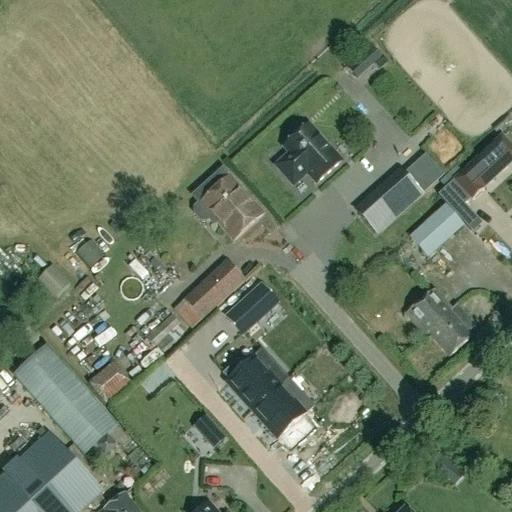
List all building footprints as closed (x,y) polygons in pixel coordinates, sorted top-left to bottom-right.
[(358,56),(346,67),(351,73),(356,78),(368,68),(380,58),(370,46),(358,56)] [(341,163),(308,127),(284,148),(290,155),(276,168),(293,187),(303,178),(301,176),(305,172),(316,185),(341,163)] [(489,147),(452,182),(472,203),(483,192),(482,190),(508,167),(494,152),(489,147)] [(222,171),(192,198),(199,206),(194,211),(193,216),(202,226),(208,227),(211,224),(216,230),(219,228),(233,243),(263,216),(229,179),(222,171)] [(380,195),(358,215),(376,235),(399,216),(421,196),(402,175),(380,195)] [(471,215),(462,223),(470,232),(479,223),(471,215)] [(417,233),(410,240),(418,249),(426,258),(433,251),(441,244),(433,235),(425,227),(417,233)] [(226,262),(183,301),(202,322),(245,282),(226,262)] [(75,287),(56,267),(42,280),(61,300),(75,287)] [(89,276),(97,290),(108,283),(100,269),(89,276)] [(225,319),(241,337),(277,305),(261,287),(225,319)] [(457,306),(451,312),(434,293),(406,317),(425,339),(428,336),(447,359),(472,337),(469,334),(476,328),(457,306)] [(155,327),(173,312),(166,303),(148,319),(155,327)] [(187,333),(170,316),(147,338),(164,356),(187,333)] [(30,364),(14,378),(49,417),(83,456),(99,442),(115,428),(80,389),(46,350),(30,364)] [(237,363),(223,376),(229,381),(226,384),(250,411),(279,386),(271,378),(278,371),(261,352),(243,369),(237,363)] [(107,406),(133,383),(115,363),(90,386),(107,406)] [(151,375),(123,397),(158,442),(186,420),(151,375)] [(279,386),(250,411),(277,441),(313,409),(288,381),(288,380),(287,379),(287,380),(279,387),(279,386)] [(224,440),(204,418),(193,428),(213,450),(224,440)] [(111,480),(151,449),(131,424),(91,455),(111,480)] [(83,511),(102,495),(47,435),(0,478),(0,511),(83,511)] [(183,443),(138,489),(162,511),(180,511),(216,475),(183,443)] [(429,466),(454,487),(463,477),(438,456),(429,466)] [(137,511),(124,495),(101,511),(137,511)]
